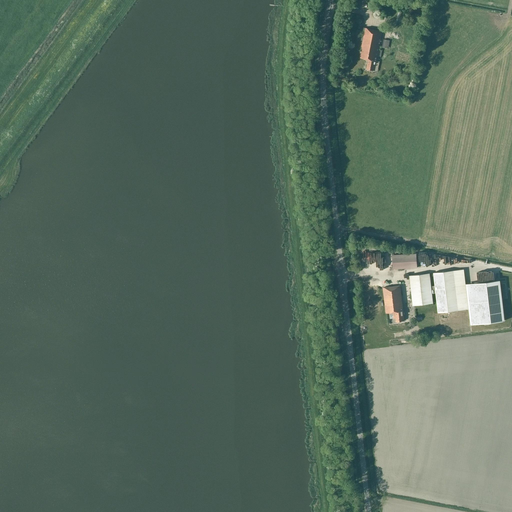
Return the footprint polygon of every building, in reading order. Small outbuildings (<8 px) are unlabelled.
[(382,32),(365,28),(358,27),(357,33),(364,34),(359,58),(368,60),(366,70),(374,71),(382,32)] [(392,255),(393,270),(417,268),(416,253),(392,255)] [(432,294),(436,293),(438,313),(458,311),(453,271),(433,273),(435,286),(431,286),(429,273),(409,276),(413,306),(433,303),(432,294)] [(478,324),(503,321),(499,280),(474,283),(478,324)] [(394,312),(396,322),(405,321),(400,286),(382,288),(386,313),(394,312)]
